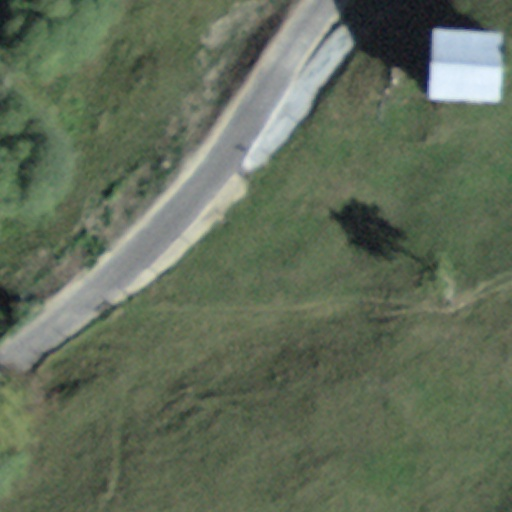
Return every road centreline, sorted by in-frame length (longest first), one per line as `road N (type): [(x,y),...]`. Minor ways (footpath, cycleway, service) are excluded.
road 1 (track): [(0,369),(88,298),(187,189),(319,0)]
road 2 (track): [(376,0),(329,38),(270,137),(187,189)]
